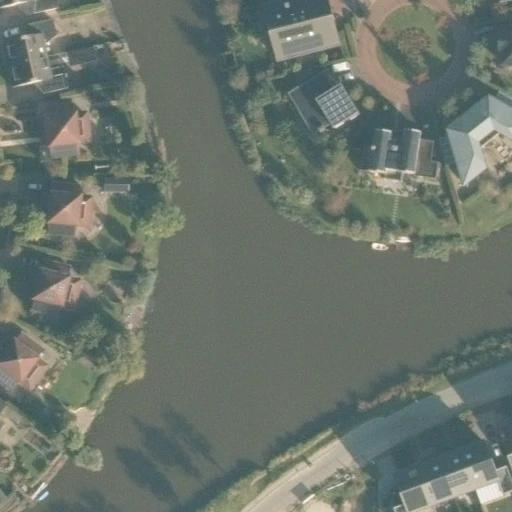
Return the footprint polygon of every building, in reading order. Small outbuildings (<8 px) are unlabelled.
[(0,0),(0,8),(29,2),(32,14),(57,9),(54,0),(0,0)] [(334,20),(329,0),(314,0),(270,12),(276,35),(270,36),(276,58),(332,43),(327,22),(334,20)] [(45,57),(42,45),(46,44),(55,37),(51,20),(26,25),(29,37),(1,43),(6,66),(45,57)] [(511,37),(501,36),(500,53),(504,53),(503,66),(511,67),(511,37)] [(75,65),(101,59),(98,47),(72,53),(75,65)] [(45,57),(6,66),(11,88),(39,82),(41,94),(66,89),(61,67),(47,70),(45,57)] [(359,114),(346,94),(341,86),(334,90),(324,73),(288,95),(313,136),(319,132),(321,134),(326,131),(325,129),(331,125),(334,130),(359,114)] [(99,90),(91,91),(93,104),(101,103),(99,90)] [(511,113),(489,101),(450,132),(467,188),(468,188),(467,182),(484,169),(476,143),(494,129),(511,139),(511,113)] [(72,116),(71,104),(43,107),(49,159),(77,155),(75,143),(87,142),(84,114),(72,116)] [(404,131),(404,135),(375,131),(373,149),(363,148),(360,172),(385,175),(384,180),(403,183),(403,176),(437,180),(439,163),(431,162),(434,142),(420,141),(421,133),(404,131)] [(127,194),(127,179),(102,179),(102,194),(127,194)] [(78,186),(50,183),(45,235),(73,238),(74,226),(86,227),(89,199),(77,198),(78,186)] [(69,267),(42,261),(29,311),(56,318),(59,306),(71,309),(77,282),(66,279),(69,267)] [(42,350),(19,333),(0,359),(0,383),(11,392),(18,382),(27,389),(44,367),(34,360),(42,350)] [(24,422),(0,403),(0,426),(1,424),(0,423),(0,415),(6,420),(7,418),(20,428),(24,422)] [(484,443),(461,452),(475,491),(497,482),(498,482),(499,484),(503,496),(511,492),(511,482),(507,468),(496,472),(495,472),(484,443)] [(451,451),(438,456),(454,499),(475,491),(461,452),(452,455),(451,451)] [(427,464),(418,468),(434,511),(435,511),(434,508),(433,506),(454,499),(438,456),(426,461),(427,464)] [(395,509),(394,510),(394,511),(434,511),(418,468),(395,477),(405,505),(404,506),(395,509)]
